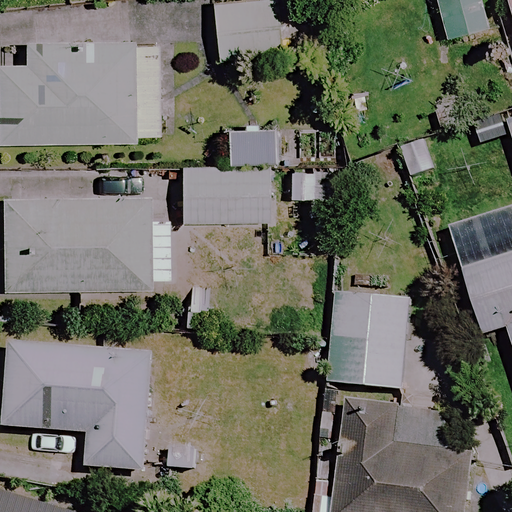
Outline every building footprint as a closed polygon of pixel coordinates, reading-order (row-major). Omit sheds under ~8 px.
[(511,0),(503,0),(511,29),(511,0)] [(255,60),(250,1),(213,4),(219,63),(255,60)] [(20,38),(20,65),(0,65),(0,144),(162,142),(161,70),(160,36),(20,38)] [(277,129),(225,130),(226,165),(278,164),(277,129)] [(268,172),(184,171),(183,224),(268,224),(268,172)] [(145,220),(145,196),(6,196),(5,291),(170,291),(170,220),(145,220)] [(511,209),(447,229),(481,339),(508,330),(511,343),(511,209)] [(407,307),(338,301),(330,387),(400,393),(407,307)] [(156,356),(12,345),(6,430),(88,436),(85,469),(147,474),(156,356)] [(397,413),(350,408),(338,511),(464,511),(470,458),(394,450),(397,413)]
